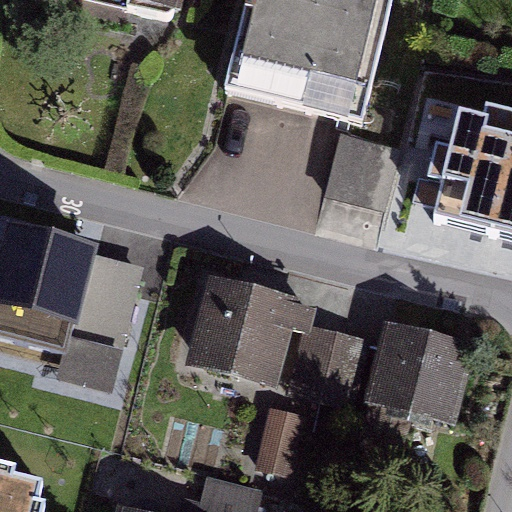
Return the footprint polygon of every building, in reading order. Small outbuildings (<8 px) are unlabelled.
[(101,0),(171,19),(176,0),(101,0)] [(357,124),(388,0),(247,0),(225,91),(345,121),(357,124)] [(511,150),(498,204),(511,207),(511,150)] [(74,250),(12,235),(0,283),(0,340),(66,356),(91,254),(74,250)] [(280,295),(212,277),(190,360),(275,383),(297,300),(280,295)] [(449,424),(474,346),(455,340),(403,323),(365,441),(421,458),(433,419),(449,424)] [(30,511),(35,496),(0,486),(0,511),(30,511)]
